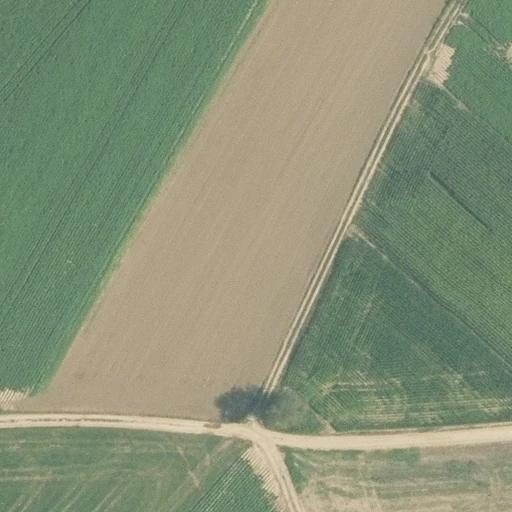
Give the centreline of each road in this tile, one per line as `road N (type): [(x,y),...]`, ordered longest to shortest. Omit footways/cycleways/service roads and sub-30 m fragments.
road 1 (track): [(248,437),(392,116),(457,0)]
road 2 (track): [(511,436),(421,444),(248,437)]
road 3 (track): [(248,437),(89,420),(0,421)]
